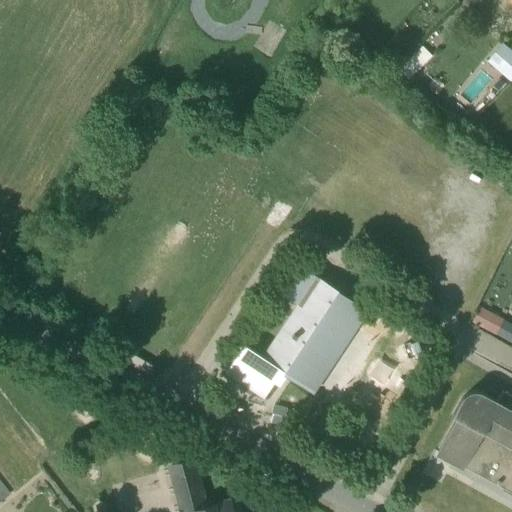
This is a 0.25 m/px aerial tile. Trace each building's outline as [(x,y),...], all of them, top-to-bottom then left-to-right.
[(365,307),(302,266),(285,291),(298,300),(263,353),(262,354),(286,370),(311,386),(322,371),(318,368),(350,321),(354,324),(365,307)] [(263,353),(243,340),(224,368),(262,393),(273,377),(278,380),(284,371),(285,371),(286,370),(262,354),(263,353)] [(511,392),(502,386),(496,397),(482,389),(476,388),(470,388),(464,391),(460,396),(451,411),(455,413),(436,447),(443,451),(443,453),(443,455),(445,457),(452,461),(454,460),(455,459),(456,458),(511,488),(511,392)] [(191,457),(170,463),(182,509),(203,504),(204,504),(191,457)] [(0,495),(8,489),(0,478),(0,495)] [(204,504),(203,504),(182,509),(179,510),(179,511),(232,511),(229,498),(204,504)]
